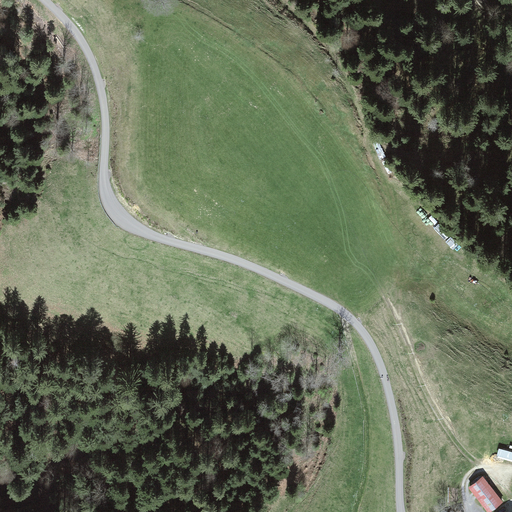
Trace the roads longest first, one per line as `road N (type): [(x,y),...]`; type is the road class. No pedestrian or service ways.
road 1 (track): [(45,0),(94,67),(105,115),(104,186),(116,213),(133,227),(296,286),(365,334),(393,410),(401,511)]
road 2 (track): [(385,182),(398,243),(400,323),(423,384),(470,459),(511,467)]
road 3 (track): [(355,511),(366,413),(341,310)]
